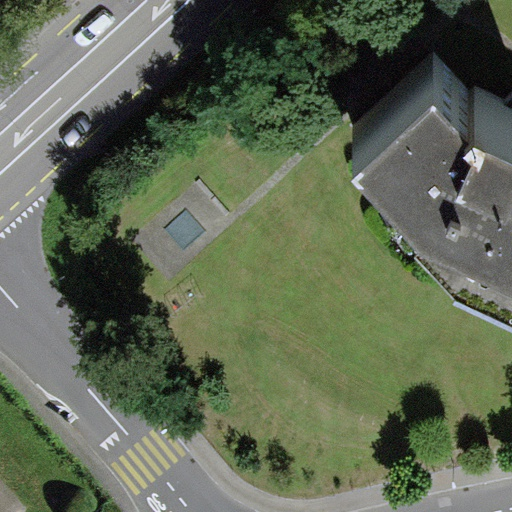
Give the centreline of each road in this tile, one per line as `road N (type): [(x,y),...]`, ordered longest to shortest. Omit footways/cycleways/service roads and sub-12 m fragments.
road 1 (residential): [(189,511),(0,302)]
road 2 (primary): [(0,148),(165,0)]
